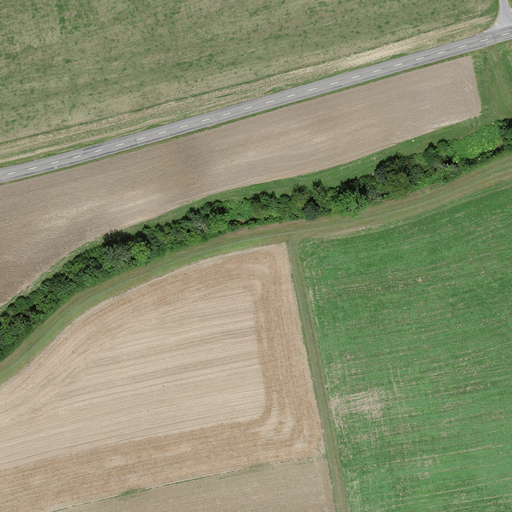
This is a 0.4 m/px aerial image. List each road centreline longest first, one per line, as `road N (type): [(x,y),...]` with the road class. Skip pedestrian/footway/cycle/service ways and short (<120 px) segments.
road 1 (tertiary): [(511,33),(0,175)]
road 2 (track): [(339,511),(302,314)]
